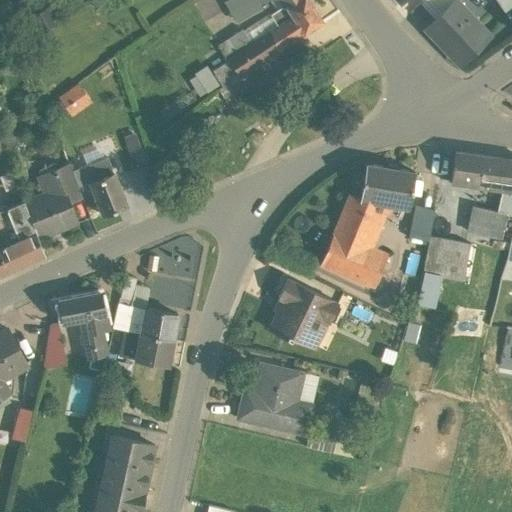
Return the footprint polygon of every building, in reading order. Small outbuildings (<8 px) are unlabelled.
[(228,0),(227,4),(234,15),(259,0),(228,0)] [(320,16),(309,0),(271,0),(283,17),(268,27),(280,43),(320,16)] [(457,0),(449,0),(424,24),(458,60),(488,32),(457,0)] [(511,0),(496,0),(507,14),(511,10),(511,0)] [(268,27),(227,56),(238,72),(280,43),(268,27)] [(242,28),(226,38),(232,48),(248,38),(242,28)] [(226,38),(223,34),(212,41),(222,55),(232,48),(226,38)] [(268,81),(290,66),(281,52),(259,68),(268,81)] [(227,56),(211,66),(221,82),(217,84),(219,87),(225,97),(229,95),(230,96),(246,85),(239,74),(239,73),(238,72),(227,56)] [(71,110),(89,97),(76,79),(58,92),(71,110)] [(14,123),(0,128),(0,139),(1,142),(19,135),(14,123)] [(480,150),(454,147),(450,175),(476,179),(480,150)] [(511,154),(480,150),(476,179),(507,183),(511,183),(511,154)] [(112,169),(106,153),(91,158),(97,174),(88,178),(89,179),(101,210),(126,201),(114,169),(112,169)] [(163,154),(151,162),(157,171),(169,163),(163,154)] [(91,158),(78,163),(84,181),(89,179),(88,178),(97,174),(91,158)] [(80,193),(67,159),(53,164),(60,181),(61,181),(68,198),(80,193)] [(412,167),(364,159),(358,192),(358,193),(388,198),(407,201),(412,167)] [(53,164),(37,170),(44,188),(60,181),(53,164)] [(60,181),(44,188),(46,191),(24,200),(28,212),(37,233),(75,218),(68,198),(61,181),(60,181)] [(511,183),(507,183),(501,208),(511,209),(511,183)] [(347,189),(319,258),(373,280),(385,250),(366,243),(381,206),(384,208),(388,198),(358,193),(358,192),(347,189)] [(22,196),(6,203),(12,219),(28,212),(24,200),(22,196)] [(432,205),(414,201),(408,231),(426,235),(427,230),(432,205)] [(501,208),(470,201),(464,226),(471,228),(499,235),(505,209),(501,208)] [(6,203),(0,205),(0,243),(18,234),(12,219),(6,203)] [(28,212),(12,219),(18,234),(0,243),(0,265),(42,246),(37,233),(28,212)] [(464,226),(446,221),(443,233),(427,230),(426,235),(423,252),(420,268),(422,269),(440,272),(460,277),(471,228),(464,226)] [(157,252),(148,250),(145,265),(154,267),(157,252)] [(440,272),(422,269),(416,299),(433,302),(440,272)] [(128,271),(123,270),(118,292),(130,294),(134,279),(135,273),(128,271)] [(316,288),(286,273),(276,292),(282,295),(283,294),(294,299),(296,295),(309,301),(316,288)] [(146,281),(134,279),(130,294),(129,300),(144,303),(148,284),(146,281)] [(99,287),(56,296),(61,319),(78,316),(84,342),(103,338),(100,327),(107,326),(99,287)] [(294,299),(283,294),(282,295),(277,305),(276,304),(267,323),(289,334),(290,332),(305,339),(318,312),(327,317),(336,298),(316,288),(309,301),(296,295),(294,299)] [(118,292),(117,298),(128,300),(129,300),(130,294),(118,292)] [(176,309),(144,303),(129,300),(128,300),(126,312),(141,315),(139,329),(171,334),(176,309)] [(406,317),(401,335),(412,338),(417,320),(406,317)] [(55,320),(50,321),(42,362),(63,357),(55,320)] [(8,328),(0,331),(0,390),(7,386),(0,373),(25,360),(8,328)] [(171,334),(139,329),(136,343),(120,340),(118,350),(134,353),(134,354),(166,360),(171,334)] [(103,338),(84,342),(86,352),(105,348),(103,338)] [(296,367),(259,358),(250,395),(241,392),(236,412),(302,427),(306,408),(288,404),(296,367)] [(120,404),(94,399),(91,413),(117,418),(118,411),(120,404)] [(335,426),(309,420),(305,435),(304,441),(331,447),(335,426)] [(136,511),(153,440),(111,431),(93,511),(136,511)] [(232,511),(234,506),(207,499),(203,511),(232,511)]
